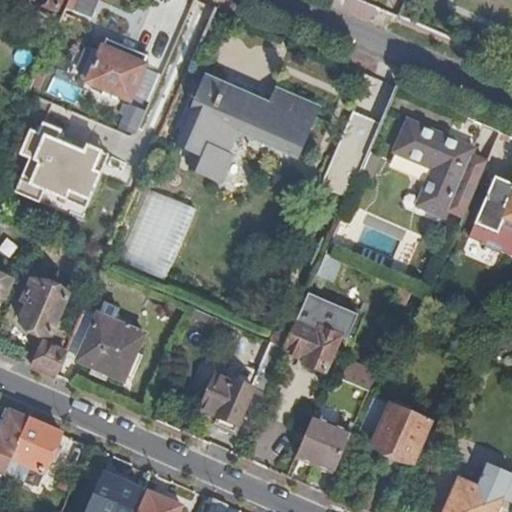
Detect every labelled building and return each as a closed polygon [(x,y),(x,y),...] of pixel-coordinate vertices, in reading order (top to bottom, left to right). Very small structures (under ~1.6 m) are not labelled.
[(33,0),(60,11),(65,0),(33,0)] [(218,9),(197,0),(194,0),(180,34),(195,41),(188,58),(195,62),(218,9)] [(387,0),(382,10),(399,18),(407,0),(387,0)] [(86,24),(72,17),(60,44),(85,55),(89,54),(94,41),(87,38),(93,22),(88,20),(86,24)] [(130,60),(105,49),(91,84),(132,101),(147,67),(145,67),(149,57),(133,50),(130,60)] [(273,104),(210,77),(180,148),(198,156),(192,171),(222,185),(233,159),(228,157),(236,135),(296,161),(321,109),(278,90),(273,104)] [(371,155),(384,126),(355,114),(321,188),(318,186),(318,188),(350,203),(362,175),(371,155)] [(466,218),(488,166),(472,159),(474,152),(410,124),(397,154),(435,172),(420,208),(446,219),(449,211),(466,218)] [(382,159),(371,155),(362,175),(373,180),(382,159)] [(511,186),(497,180),(478,225),(499,235),(505,221),(511,223),(511,186)] [(200,211),(151,188),(120,261),(168,283),(200,211)] [(341,263),(327,257),(319,276),(333,282),(341,263)] [(13,282),(0,276),(0,297),(6,300),(13,282)] [(69,299),(33,283),(24,303),(29,305),(22,323),(53,337),(69,299)] [(413,294),(402,290),(397,304),(407,308),(413,294)] [(432,295),(430,301),(437,305),(439,298),(432,295)] [(471,319),(493,329),(500,312),(478,302),(471,319)] [(146,336),(99,316),(80,363),(126,384),(146,336)] [(286,350),(286,353),(307,362),(306,366),(326,374),(341,339),(340,338),(343,332),(330,326),(327,332),(300,320),(286,350)] [(286,350),(273,344),(258,377),(244,370),(238,383),(218,374),(202,411),(219,418),(216,425),(236,434),(249,405),(261,411),(286,353),(286,350)] [(46,345),(35,369),(57,379),(68,355),(46,345)] [(370,393),(378,376),(352,364),(344,382),(370,393)] [(363,434),(377,440),(391,408),(378,402),(363,434)] [(391,408),(377,440),(375,448),(414,466),(431,424),(410,415),(412,409),(396,403),(394,408),(391,408)] [(0,473),(7,476),(15,457),(30,421),(11,412),(0,435),(0,473)] [(314,420),(298,457),(335,473),(351,437),(314,420)] [(30,421),(15,457),(47,470),(62,435),(30,421)] [(65,466),(80,472),(91,447),(77,441),(65,466)] [(444,459),(431,489),(452,498),(446,511),(498,511),(503,501),(501,499),(503,495),(484,487),(482,491),(461,482),(466,469),(444,459)] [(136,511),(140,505),(126,499),(130,489),(95,474),(80,507),(90,511),(136,511)] [(180,511),(182,508),(149,494),(141,511),(180,511)] [(213,500),(208,511),(226,511),(229,507),(213,500)]
